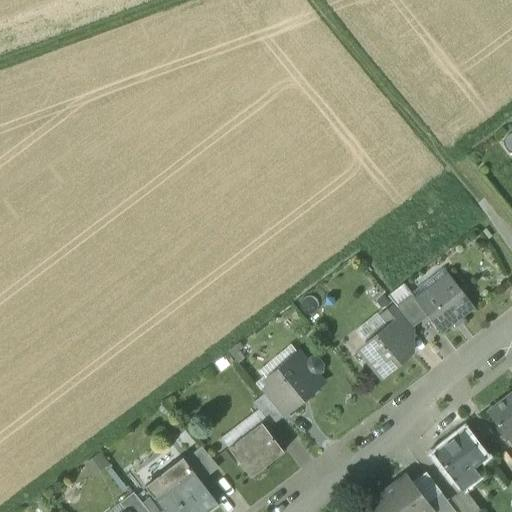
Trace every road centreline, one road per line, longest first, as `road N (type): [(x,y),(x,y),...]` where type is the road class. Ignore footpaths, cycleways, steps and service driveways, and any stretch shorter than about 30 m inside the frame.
road 1 (track): [(511,247),(309,0)]
road 2 (residential): [(511,331),(428,393),(400,436),(301,511)]
road 3 (track): [(0,64),(176,0)]
